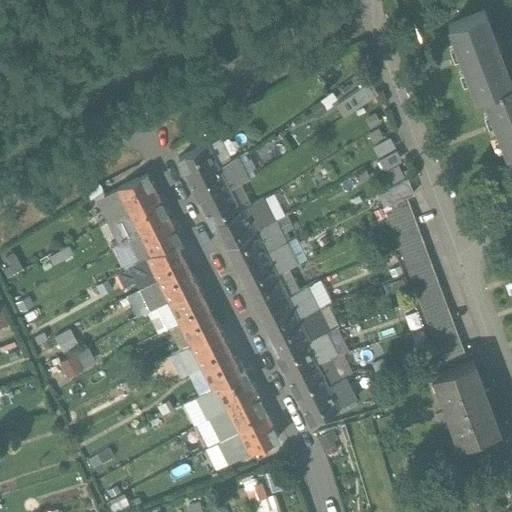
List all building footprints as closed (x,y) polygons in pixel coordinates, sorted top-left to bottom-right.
[(486,15),(452,28),(477,94),(485,92),(511,82),(486,15)] [(362,72),(332,94),(339,102),(368,80),(362,72)] [(511,81),(511,82),(485,92),(511,160),(511,159),(511,81)] [(367,85),(337,105),(345,116),(374,96),(367,85)] [(233,116),(215,127),(221,136),(239,126),(233,116)] [(217,168),(206,146),(178,160),(189,182),(217,168)] [(237,158),(217,168),(189,182),(200,204),(228,190),(248,180),(237,158)] [(146,176),(118,190),(104,197),(105,199),(102,208),(109,222),(157,198),(146,176)] [(228,190),(200,204),(212,227),(216,225),(215,224),(239,212),(239,211),(228,190)] [(405,197),(383,205),(387,216),(409,208),(405,197)] [(157,198),(109,222),(120,244),(129,240),(168,220),(157,198)] [(239,212),(215,224),(216,225),(226,245),(254,231),(273,221),(274,221),(263,199),(243,209),(239,211),(239,212)] [(409,208),(387,216),(391,226),(413,218),(409,208)] [(274,221),(273,221),(278,230),(290,223),(285,214),(274,221)] [(413,218),(391,226),(395,236),(417,229),(413,218)] [(168,220),(129,240),(140,261),(175,244),(175,245),(180,243),(168,220)] [(417,229),(395,236),(399,247),(421,239),(417,229)] [(254,231),(226,245),(237,267),(265,253),(254,231)] [(421,239),(399,247),(403,257),(424,249),(421,239)] [(175,244),(140,261),(134,265),(139,275),(136,281),(140,289),(186,266),(175,245),(175,244)] [(424,249),(403,257),(407,268),(428,260),(424,249)] [(265,253),(237,267),(248,289),(276,275),(265,253)] [(8,278),(21,269),(14,258),(1,267),(8,278)] [(428,260),(407,268),(411,279),(432,271),(428,260)] [(299,263),(287,270),(291,278),(303,272),(299,263)] [(140,289),(138,290),(149,312),(169,302),(197,288),(186,266),(140,289)] [(276,275),(248,289),(259,311),(287,297),(298,292),(291,278),(287,270),(276,275)] [(432,271),(411,279),(415,289),(436,281),(432,271)] [(106,281),(96,287),(101,296),(112,290),(106,281)] [(436,281),(415,289),(418,300),(440,292),(436,281)] [(197,288),(169,302),(179,324),(207,309),(197,288)] [(440,292),(418,300),(422,310),(444,302),(440,292)] [(287,297),(259,311),(270,333),(298,319),(287,297)] [(444,302),(422,310),(426,320),(448,313),(444,302)] [(0,327),(10,323),(3,306),(0,307),(0,327)] [(207,309),(179,324),(190,345),(218,331),(207,309)] [(448,313),(426,320),(430,331),(452,323),(448,313)] [(298,319),(270,333),(280,354),(281,354),(305,342),(305,343),(309,341),(298,319)] [(165,320),(147,330),(151,339),(170,329),(165,320)] [(452,323),(430,331),(434,342),(456,334),(452,323)] [(62,349),(78,343),(71,328),(56,334),(62,349)] [(218,331),(190,345),(201,367),(229,353),(218,331)] [(456,334),(434,342),(438,352),(460,344),(456,334)] [(305,342),(281,354),(280,354),(276,356),(287,378),(316,364),(315,364),(327,360),(328,360),(317,337),(309,341),(305,343),(305,342)] [(460,344),(438,352),(442,363),(464,355),(460,344)] [(80,353),(62,358),(66,374),(85,369),(80,353)] [(229,353),(201,367),(212,389),(213,389),(217,387),(216,387),(240,375),(240,374),(229,353)] [(316,364),(287,378),(298,400),(326,386),(327,387),(337,382),(327,360),(315,364),(316,364)] [(472,360),(432,375),(458,446),(469,442),(491,434),(498,431),(472,360)] [(240,375),(216,387),(217,387),(213,389),(212,389),(205,392),(206,393),(210,401),(217,414),(227,409),(255,394),(244,372),(240,374),(240,375)] [(129,381),(122,385),(126,391),(132,388),(129,381)] [(326,386),(298,400),(310,423),(338,409),(327,387),(326,386)] [(206,393),(193,400),(198,408),(210,401),(206,393)] [(255,394),(227,409),(232,417),(220,423),(227,437),(239,431),(238,430),(266,416),(255,394)] [(169,402),(158,408),(162,415),(173,409),(169,402)] [(266,416),(238,430),(239,431),(239,432),(229,437),(239,459),(278,439),(266,416)] [(328,453),(350,446),(342,423),(320,431),(328,453)] [(491,434),(469,442),(478,464),(499,456),(491,434)] [(139,498),(129,502),(132,509),(142,505),(139,498)]
